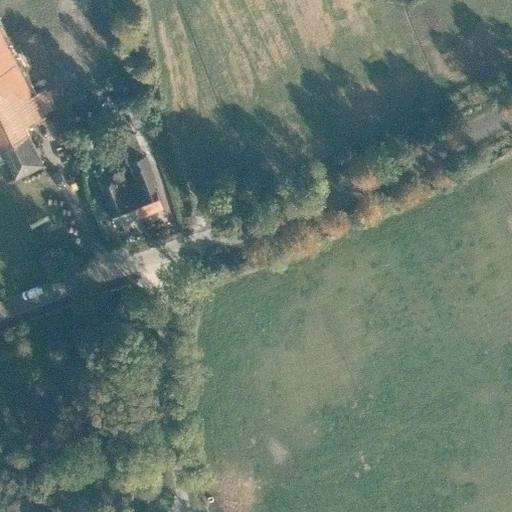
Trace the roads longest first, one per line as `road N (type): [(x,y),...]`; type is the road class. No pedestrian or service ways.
road 1 (residential): [(162,257),(395,167),(511,112)]
road 2 (residential): [(185,511),(162,257)]
road 3 (residential): [(0,311),(162,257)]
